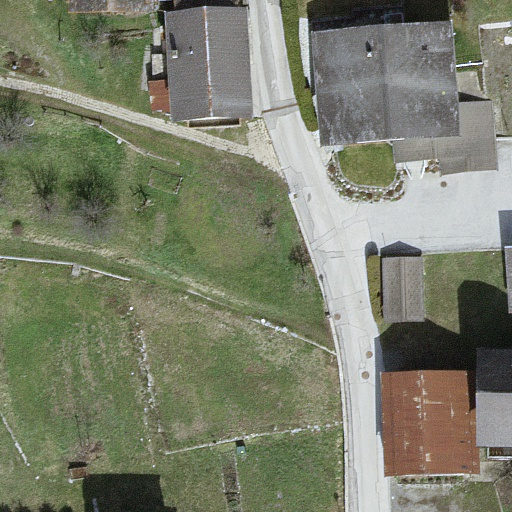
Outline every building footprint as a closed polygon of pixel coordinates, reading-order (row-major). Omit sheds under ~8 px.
[(70,0),(71,30),(157,29),(157,15),(171,15),(170,0),(70,0)] [(170,0),(171,15),(177,145),(255,142),(248,0),(170,0)] [(450,28),(317,42),(333,151),(473,134),(450,28)] [(418,266),(379,268),(382,329),(423,329),(418,266)] [(511,355),(488,355),(493,459),(511,458),(511,355)] [(477,374),(380,376),(387,493),(484,480),(477,374)]
